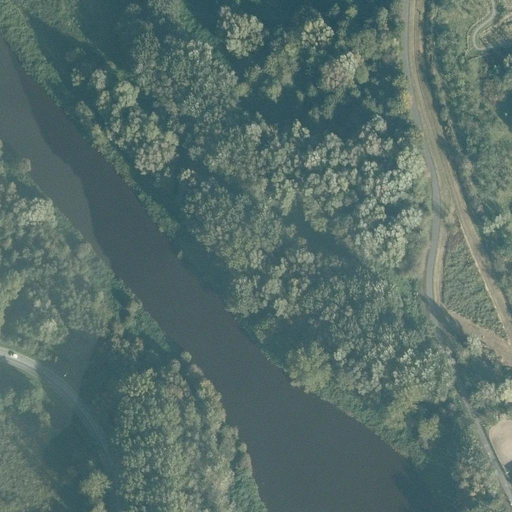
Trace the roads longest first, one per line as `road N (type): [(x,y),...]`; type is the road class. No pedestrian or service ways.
road 1 (unclassified): [(406,0),(410,82),(439,202),(429,298),(511,498)]
road 2 (tertiary): [(0,355),(41,373),(88,417),(111,465),(117,511)]
